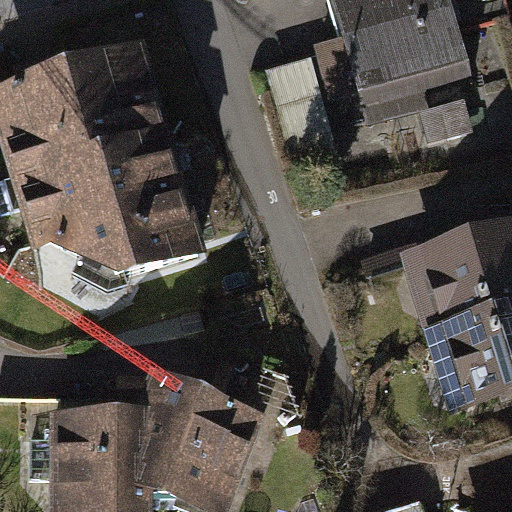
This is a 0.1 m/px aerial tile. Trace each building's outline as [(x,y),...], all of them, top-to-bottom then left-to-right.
[(444,0),(354,0),(329,6),(356,118),(467,91),(444,0)] [(313,57),(272,72),(302,157),(343,142),(313,57)] [(197,286),(127,71),(2,112),(72,327),(197,286)] [(511,325),(511,243),(401,273),(421,349),(511,325)] [(511,407),(511,325),(421,349),(441,426),(511,407)] [(156,407),(151,453),(145,511),(236,511),(259,443),(156,407)] [(145,511),(151,453),(57,445),(51,511),(145,511)]
